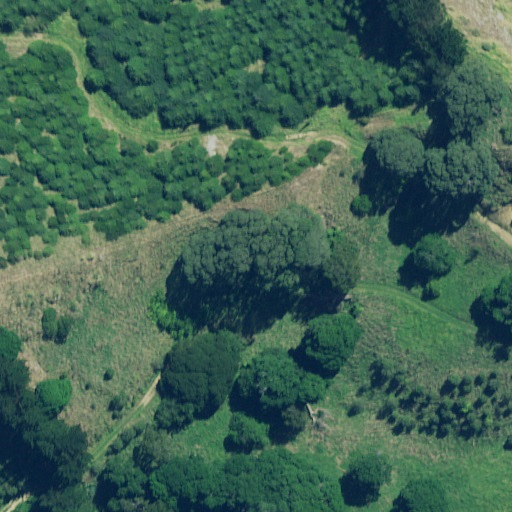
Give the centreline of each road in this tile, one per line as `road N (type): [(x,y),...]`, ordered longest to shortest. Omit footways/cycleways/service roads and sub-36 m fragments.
road 1 (track): [(327,227),(379,126),(111,108),(97,55),(69,0)]
road 2 (track): [(10,511),(37,469),(327,227)]
road 3 (track): [(170,511),(174,495),(275,399),(322,327),(327,227)]
